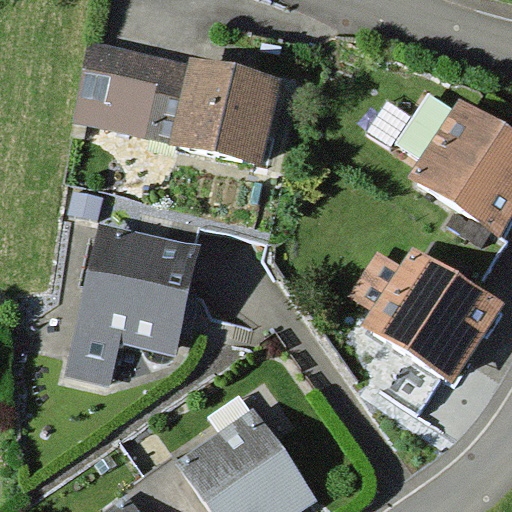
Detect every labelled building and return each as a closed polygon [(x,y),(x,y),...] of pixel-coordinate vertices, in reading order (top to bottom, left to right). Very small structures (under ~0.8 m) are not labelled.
[(72,121),(266,166),(286,76),(190,54),(188,62),(91,39),(72,121)] [(511,216),(511,130),(460,97),(453,108),(428,92),(395,144),(420,160),(409,177),(458,207),(492,230),(500,234),(511,216)] [(68,213),(98,220),(103,197),(73,190),(68,213)] [(481,248),(492,230),(458,207),(446,225),(481,248)] [(201,246),(99,223),(65,376),(111,386),(121,342),(177,355),(183,331),(191,291),(201,246)] [(371,310),(362,325),(454,382),(505,301),(414,245),(402,264),(378,249),(349,296),(371,310)] [(200,292),(191,291),(183,331),(191,332),(200,292)] [(253,407),(174,461),(209,511),(298,511),(317,499),(253,407)] [(209,511),(174,461),(152,476),(177,511),(209,511)] [(177,511),(152,476),(127,493),(139,511),(177,511)] [(139,511),(127,493),(100,511),(139,511)]
